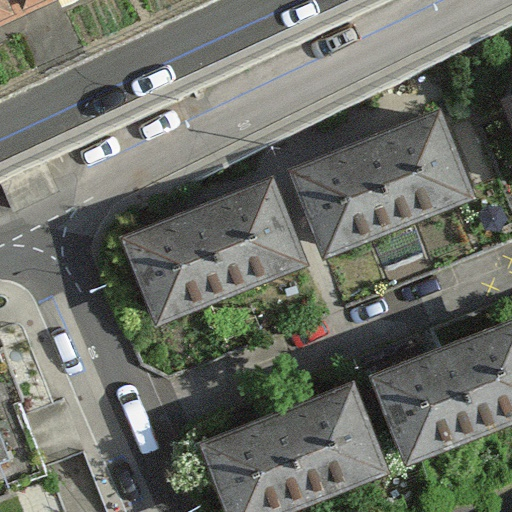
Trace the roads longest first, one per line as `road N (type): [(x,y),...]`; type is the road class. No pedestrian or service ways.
road 1 (residential): [(48,221),(486,0)]
road 2 (residential): [(0,135),(284,0)]
road 3 (residential): [(161,511),(141,484),(48,221)]
